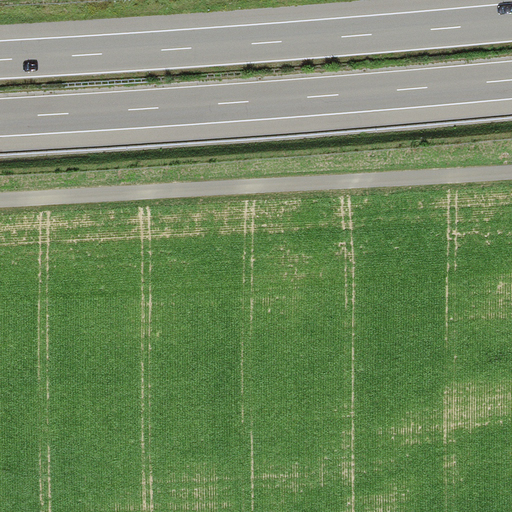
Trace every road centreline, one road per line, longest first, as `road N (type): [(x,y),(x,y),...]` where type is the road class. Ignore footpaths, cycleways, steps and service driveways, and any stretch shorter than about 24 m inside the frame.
road 1 (motorway): [(0,116),(511,79)]
road 2 (motorway): [(511,21),(0,58)]
road 3 (unclassified): [(511,171),(0,199)]
